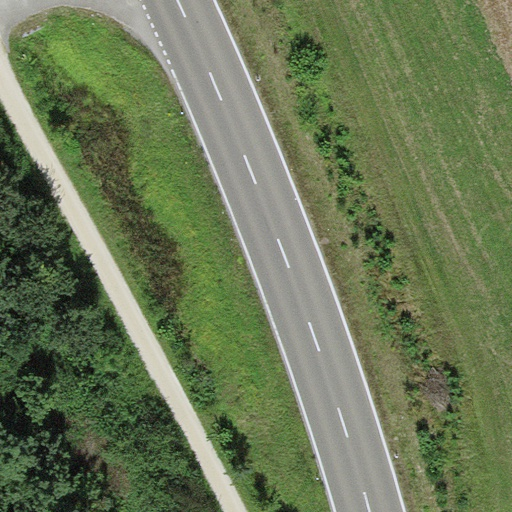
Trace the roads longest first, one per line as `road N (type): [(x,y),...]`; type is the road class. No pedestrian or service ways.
road 1 (tertiary): [(363,511),(301,286),(177,0)]
road 2 (track): [(237,511),(0,75)]
